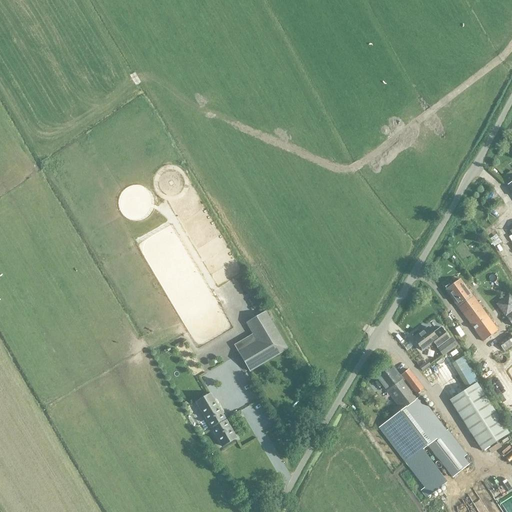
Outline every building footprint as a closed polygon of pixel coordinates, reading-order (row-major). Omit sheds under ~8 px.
[(486,126),(499,134),(502,130),(488,122),(486,126)] [(492,251),(501,246),(495,237),(487,242),(492,251)] [(483,343),(499,332),(471,294),(474,292),(472,289),(469,291),(461,280),(445,292),(483,343)] [(511,326),(511,303),(508,298),(498,304),(511,326)] [(266,312),(247,323),(253,334),(233,346),(250,373),(289,350),(266,312)] [(427,347),(436,340),(442,347),(450,341),(440,328),(433,335),(428,329),(421,335),(419,333),(416,332),(413,335),(412,338),(414,340),(413,341),(422,352),(424,350),(426,352),(429,350),(427,347)] [(509,337),(498,344),(504,353),(511,346),(511,334),(509,337)] [(466,389),(449,400),(482,451),(508,434),(476,383),(478,382),(463,356),(451,364),(466,389)] [(409,371),(401,377),(398,379),(395,377),(397,376),(391,368),(375,380),(381,388),(382,388),(400,412),(379,428),(423,487),(420,490),(426,498),(446,483),(422,450),(427,446),(452,478),(468,466),(444,434),(447,432),(420,397),(416,400),(403,383),(404,381),(416,396),(423,390),(409,371)] [(504,374),(499,377),(504,386),(509,384),(504,374)] [(222,448),(236,439),(210,396),(196,404),(222,448)] [(490,470),(493,475),(505,468),(502,462),(490,470)] [(511,511),(511,478),(509,473),(485,488),(500,511),(511,511)]
